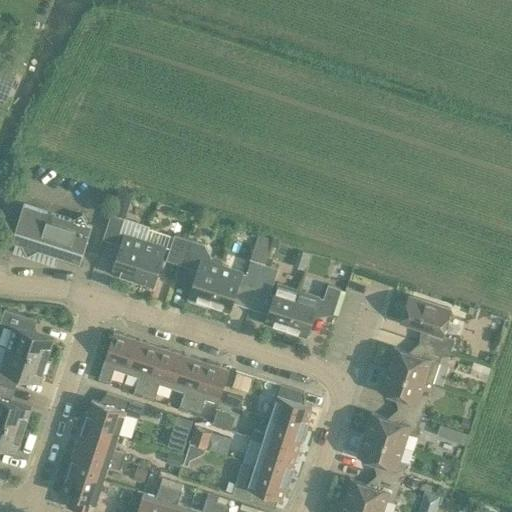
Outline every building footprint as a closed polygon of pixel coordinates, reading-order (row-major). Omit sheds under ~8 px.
[(0,98),(6,100),(17,71),(0,64),(0,98)] [(82,214),(72,219),(23,204),(11,242),(22,245),(27,257),(38,250),(80,264),(92,226),(87,224),(82,214)] [(116,244),(125,218),(111,214),(103,240),(116,244)] [(123,234),(111,272),(132,279),(145,241),(133,237),(135,230),(126,227),(123,234)] [(179,265),(188,239),(175,234),(166,260),(179,265)] [(260,234),(252,260),(265,264),(273,239),(260,234)] [(188,239),(179,265),(197,270),(188,297),(209,304),(221,266),(223,261),(222,258),(214,256),(211,257),(204,244),(188,239)] [(167,248),(145,241),(132,279),(154,286),(167,248)] [(252,260),(243,285),(257,290),(265,264),(252,260)] [(221,266),(209,304),(230,311),(231,311),(244,273),(246,266),(236,263),(234,270),(221,266)] [(278,268),(265,264),(257,290),(270,294),(278,268)] [(286,329),(298,291),(277,284),(264,322),(286,329)] [(324,299),(298,291),(286,329),(307,336),(316,308),(333,314),(342,289),(328,284),(324,299)] [(443,350),(443,351),(450,353),(455,338),(442,334),(451,308),(410,295),(401,322),(428,331),(424,343),(424,344),(443,350)] [(473,316),(476,309),(469,306),(467,314),(473,316)] [(14,326),(7,347),(47,360),(54,338),(26,329),(30,317),(5,309),(0,321),(14,326)] [(125,373),(135,341),(112,333),(97,379),(108,382),(113,369),(125,373)] [(135,341),(125,373),(137,377),(133,390),(144,393),(158,348),(135,341)] [(433,383),(443,351),(443,350),(424,344),(424,343),(420,342),(416,354),(393,346),(386,368),(425,381),(433,383)] [(47,360),(7,347),(1,368),(0,368),(0,382),(7,385),(12,372),(40,381),(47,360)] [(158,348),(144,393),(154,397),(158,384),(171,388),(181,355),(158,348)] [(181,355),(171,388),(183,391),(179,405),(189,408),(204,362),(181,355)] [(227,370),(204,362),(189,408),(200,411),(204,398),(217,402),(227,370)] [(402,398),(398,409),(422,416),(428,397),(421,394),(425,381),(386,368),(379,390),(402,398)] [(3,399),(7,385),(0,382),(0,421),(24,429),(31,408),(3,399)] [(269,418),(305,430),(309,418),(307,418),(311,405),(299,402),(303,391),(280,384),(269,418)] [(81,422),(118,433),(124,412),(140,417),(144,404),(105,392),(102,402),(91,399),(87,411),(85,411),(81,422)] [(225,403),(240,408),(242,399),(228,395),(225,403)] [(422,416),(398,409),(395,420),(372,412),(364,434),(404,447),(408,434),(416,436),(422,416)] [(231,430),(235,417),(217,411),(213,424),(231,430)] [(302,441),(305,430),(269,418),(264,432),(252,429),(250,437),(296,452),(300,440),(302,441)] [(463,418),(461,426),(468,428),(470,420),(463,418)] [(0,444),(17,450),(24,429),(0,421),(0,444)] [(76,445),(122,460),(125,451),(113,448),(118,433),(81,422),(78,433),(80,433),(76,445)] [(210,432),(195,427),(190,442),(205,447),(210,432)] [(456,430),(453,440),(465,444),(468,433),(456,430)] [(210,431),(210,432),(205,447),(205,448),(226,455),(232,437),(210,431)] [(171,434),(168,445),(183,450),(186,439),(171,434)] [(404,447),(364,434),(357,456),(381,464),(377,475),(401,482),(407,463),(400,460),(404,447)] [(259,449),(254,464),(291,475),(294,464),(292,463),(296,452),(250,437),(247,446),(259,449)] [(205,449),(190,444),(182,469),(191,472),(195,461),(200,463),(205,449)] [(120,468),(122,460),(76,445),(72,457),(70,456),(67,467),(103,479),(108,464),(120,468)] [(182,458),(169,454),(166,464),(179,468),(182,458)] [(291,475),(254,464),(242,460),(232,494),(267,505),(270,495),(281,498),(285,486),(287,486),(291,475)] [(92,511),(103,479),(67,467),(63,478),(65,479),(61,492),(73,495),(69,506),(89,511),(92,511)] [(146,482),(150,471),(139,468),(136,478),(146,482)] [(343,500),(379,511),(382,511),(387,500),(394,502),(401,482),(377,475),(373,486),(350,478),(343,500)] [(418,480),(410,477),(407,484),(415,487),(418,480)] [(162,478),(160,483),(171,486),(172,481),(162,478)] [(172,481),(171,486),(181,490),(183,485),(172,481)] [(162,511),(171,486),(160,483),(156,496),(143,492),(136,511),(162,511)] [(187,511),(189,507),(177,503),(181,490),(171,486),(162,511),(187,511)] [(208,493),(206,498),(216,501),(218,496),(208,493)] [(202,511),(189,507),(187,511),(212,511),(216,501),(206,498),(202,511)] [(379,511),(343,500),(339,511),(379,511)] [(224,511),(227,504),(216,501),(212,511),(224,511)]
